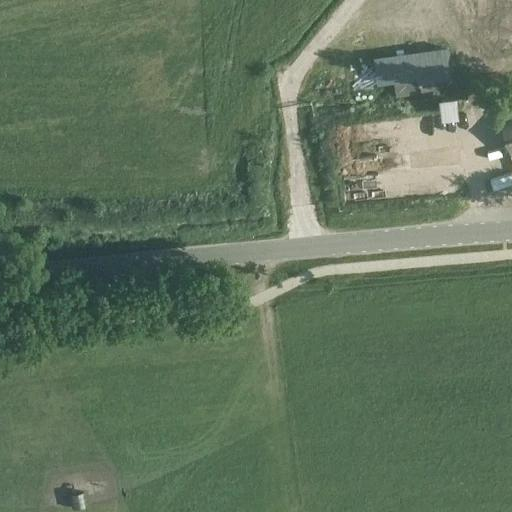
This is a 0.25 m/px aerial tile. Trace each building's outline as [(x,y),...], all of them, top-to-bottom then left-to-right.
[(396,94),(419,91),(417,80),(394,84),(396,94)] [(454,95),(436,97),(438,114),(456,112),(454,95)] [(511,111),(498,116),(511,159),(511,111)] [(452,126),(438,125),(438,142),(452,143),(452,126)] [(407,210),(428,202),(424,192),(403,200),(407,210)]
